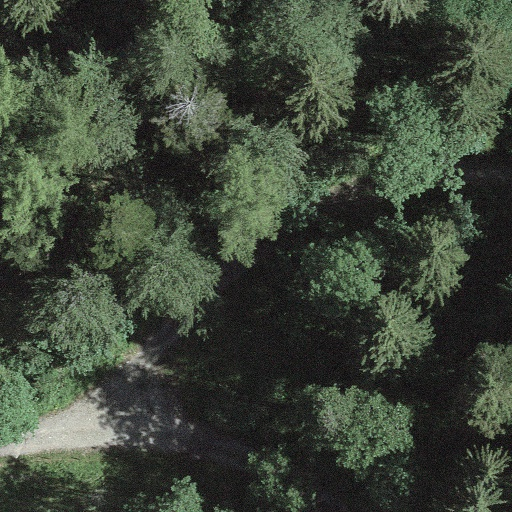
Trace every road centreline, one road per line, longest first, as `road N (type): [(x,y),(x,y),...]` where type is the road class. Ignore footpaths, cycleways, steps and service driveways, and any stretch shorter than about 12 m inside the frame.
road 1 (track): [(85,424),(202,295),(268,238),(341,201),(409,184),(511,175)]
road 2 (track): [(85,424),(286,472),(347,511)]
